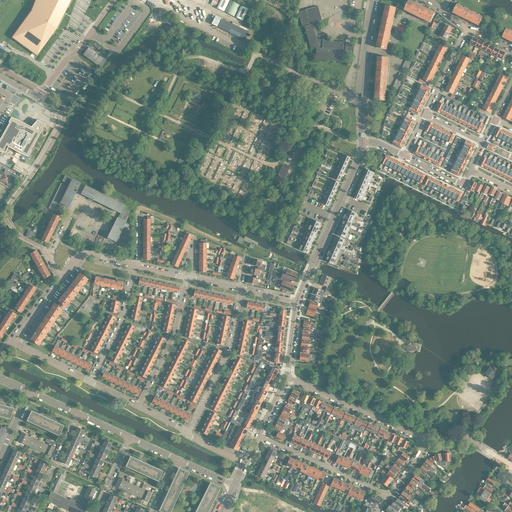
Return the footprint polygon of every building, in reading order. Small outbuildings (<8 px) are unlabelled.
[(35,0),(31,11),(12,37),(37,56),(56,29),(71,0),(35,0)] [(224,12),(227,13),(235,17),(240,5),(230,0),(224,12)] [(417,16),(422,7),(409,1),(404,10),(417,16)] [(453,13),(479,26),(483,17),(457,4),(453,13)] [(383,20),(393,22),(396,8),(386,5),(383,20)] [(241,6),(235,17),(242,21),(248,10),(241,6)] [(304,26),(310,49),(315,48),(316,51),(315,59),(346,63),(347,54),(346,54),(346,51),(353,51),(353,52),(354,44),(327,41),(325,34),(326,33),(318,36),(318,33),(321,32),(318,22),(322,21),(317,6),(299,12),(298,12),(302,27),(304,26)] [(435,13),(422,7),(417,16),(430,23),(435,13)] [(218,27),(239,37),(238,40),(241,42),(243,39),(245,40),(249,32),(243,30),(244,28),(228,20),(227,22),(221,19),(218,27)] [(380,34),(390,36),(393,22),(383,20),(380,34)] [(446,25),(443,30),(449,33),(452,28),(446,25)] [(502,37),(511,41),(511,31),(506,29),(502,37)] [(449,33),(443,30),(441,36),(447,39),(449,33)] [(387,50),(390,36),(380,34),(377,48),(387,50)] [(470,43),(476,46),(479,40),(473,37),(470,43)] [(476,46),(481,49),(484,43),(479,40),(476,46)] [(98,52),(101,46),(93,42),(90,48),(98,52)] [(481,49),(486,51),(489,45),(484,43),(481,49)] [(486,51),(492,54),(495,48),(489,45),(486,51)] [(97,65),(98,64),(103,57),(102,57),(88,47),(83,55),(97,65)] [(492,54),(497,57),(500,51),(495,48),(492,54)] [(500,51),(497,57),(503,59),(506,53),(500,51)] [(103,57),(98,64),(101,67),(107,59),(103,56),(102,57),(103,57)] [(378,57),(377,71),(387,72),(388,58),(378,57)] [(377,71),(376,86),(386,86),(387,72),(377,71)] [(422,84),(420,89),(428,93),(431,89),(422,84)] [(386,86),(376,86),(375,100),(385,101),(386,86)] [(420,89),(417,93),(426,98),(428,93),(420,89)] [(417,93),(415,98),(424,102),(426,98),(417,93)] [(415,98),(413,102),(422,106),(424,102),(415,98)] [(413,102),(411,106),(420,111),(422,106),(413,102)] [(440,102),(435,111),(440,114),(444,105),(440,102)] [(444,105),(440,114),(445,116),(449,107),(444,105)] [(411,106),(409,111),(417,115),(420,111),(411,106)] [(449,107),(445,116),(449,118),(453,109),(449,107)] [(453,109),(449,118),(453,120),(457,111),(453,109)] [(457,111),(453,120),(457,122),(462,113),(457,111)] [(462,113),(457,122),(462,124),(466,115),(462,113)] [(511,116),(505,113),(503,117),(511,121),(511,119),(511,118),(511,116)] [(466,115),(462,124),(466,126),(470,117),(466,115)] [(406,116),(404,121),(413,125),(415,120),(406,116)] [(470,117),(466,126),(470,128),(475,119),(470,117)] [(11,125),(0,143),(0,153),(3,154),(2,157),(4,159),(9,149),(11,150),(11,151),(16,154),(17,153),(21,156),(29,159),(32,154),(31,154),(47,126),(39,122),(32,129),(20,122),(12,119),(10,124),(11,125)] [(475,119),(470,128),(475,130),(479,122),(475,119)] [(404,121),(402,125),(410,129),(413,125),(404,121)] [(429,121),(425,130),(429,133),(434,124),(429,121)] [(479,122),(475,130),(480,133),(484,124),(479,122)] [(434,124),(429,133),(434,135),(438,126),(434,124)] [(402,125),(399,130),(408,134),(410,129),(402,125)] [(438,126),(434,135),(438,137),(442,128),(438,126)] [(498,127),(493,135),(498,138),(502,129),(498,127)] [(442,128),(438,137),(442,139),(447,130),(442,128)] [(502,129),(498,138),(503,140),(507,131),(502,129)] [(399,130),(397,134),(406,139),(408,134),(399,130)] [(447,130),(442,139),(447,141),(451,132),(447,130)] [(507,131),(503,140),(507,142),(511,133),(507,131)] [(451,132),(447,141),(452,143),(456,135),(451,132)] [(397,134),(395,139),(404,143),(406,139),(397,134)] [(395,139),(393,143),(401,148),(404,143),(395,139)] [(467,140),(464,145),(473,149),(475,145),(467,140)] [(490,143),(487,148),(493,152),(496,146),(490,143)] [(417,145),(413,153),(417,156),(422,147),(417,145)] [(464,145),(462,150),(471,154),(473,149),(464,145)] [(422,147),(417,156),(422,158),(426,149),(422,147)] [(426,149),(422,158),(426,160),(431,151),(426,149)] [(462,150),(460,154),(468,159),(471,154),(462,150)] [(431,151),(426,160),(431,162),(435,154),(431,151)] [(342,154),(340,158),(348,162),(351,157),(342,154)] [(385,154),(381,163),(385,165),(390,157),(385,154)] [(435,154),(431,162),(435,165),(440,156),(435,154)] [(460,154),(457,159),(466,163),(468,159),(460,154)] [(440,156),(435,165),(440,167),(444,158),(440,156)] [(390,157),(385,165),(390,167),(394,159),(390,157)] [(483,157),(479,165),(483,168),(484,168),(488,159),(483,157)] [(348,162),(340,158),(338,163),(346,167),(348,162)] [(394,159),(390,167),(395,170),(399,161),(394,159)] [(457,159),(455,163),(464,167),(466,163),(457,159)] [(488,159),(484,168),(488,170),(492,161),(488,159)] [(399,161),(395,170),(399,172),(403,163),(399,161)] [(492,161),(488,170),(493,172),(497,164),(497,163),(496,163),(492,161)] [(15,163),(13,169),(20,172),(23,167),(15,163)] [(279,174),(277,178),(283,181),(285,177),(288,171),(288,170),(290,166),(284,163),(282,167),(281,167),(281,169),(280,168),(279,172),(278,173),(279,174)] [(338,163),(336,168),(344,171),(346,167),(338,163)] [(403,163),(399,172),(404,174),(408,166),(403,163)] [(455,163),(453,168),(462,172),(464,167),(455,163)] [(497,164),(493,172),(497,175),(502,166),(498,164),(497,163),(497,164)] [(408,166),(404,174),(408,177),(413,168),(408,166)] [(502,166),(497,175),(502,177),(506,168),(505,167),(502,166)] [(336,168),(334,172),(342,176),(344,171),(336,168)] [(413,168),(408,177),(413,179),(417,170),(413,168)] [(453,168),(451,172),(459,177),(462,172),(453,168)] [(506,168),(502,177),(506,179),(511,170),(507,168),(506,168)] [(4,172),(0,179),(0,180),(12,187),(18,176),(6,169),(4,172)] [(375,173),(366,169),(364,174),(372,177),(375,173)] [(417,170),(413,179),(417,181),(422,172),(417,170)] [(334,172),(332,177),(340,181),(342,176),(334,172)] [(422,172),(417,181),(422,183),(426,175),(422,172)] [(372,177),(364,174),(362,178),(370,182),(372,177)] [(110,229),(111,230),(108,237),(116,241),(125,222),(130,211),(123,208),(124,205),(85,186),(80,184),(80,183),(73,180),(73,179),(65,175),(62,181),(70,185),(61,203),(69,207),(76,192),(77,191),(82,193),(82,194),(89,197),(88,199),(89,199),(92,201),(94,200),(120,213),(120,212),(121,212),(118,218),(114,225),(112,225),(110,229)] [(428,175),(423,184),(428,186),(432,178),(428,175)] [(370,182),(362,178),(360,183),(368,187),(370,182)] [(432,178),(428,186),(433,189),(437,180),(432,178)] [(331,179),(329,184),(337,187),(339,182),(331,179)] [(437,180),(433,189),(437,191),(441,182),(437,180)] [(474,192),(478,184),(472,181),(471,181),(468,189),(474,192)] [(441,182),(437,191),(442,193),(446,184),(441,182)] [(368,187),(360,183),(358,188),(366,192),(368,187)] [(478,184),(475,190),(478,192),(475,198),(477,199),(479,195),(480,193),(484,185),(478,183),(478,184)] [(329,184),(327,188),(335,192),(337,187),(329,184)] [(446,184),(442,193),(446,195),(451,187),(446,184)] [(479,197),(482,199),(484,194),(486,195),(490,188),(485,185),(481,193),(482,193),(479,197)] [(488,194),(494,196),(497,189),(492,186),(488,194)] [(451,187),(446,195),(451,198),(455,189),(451,187)] [(327,188),(325,193),(333,197),(335,192),(327,188)] [(366,192),(358,188),(356,192),(364,196),(366,192)] [(455,189),(451,198),(455,200),(460,191),(455,189)] [(460,191),(455,200),(460,202),(464,194),(460,191)] [(490,203),(492,205),(493,203),(494,203),(496,199),(499,200),(503,193),(497,191),(494,198),(493,197),(490,203)] [(364,196),(356,192),(354,197),(362,201),(364,196)] [(325,193),(323,198),(331,201),(333,197),(325,193)] [(508,196),(504,194),(500,202),(502,203),(500,208),(502,209),(508,196)] [(511,197),(508,196),(502,209),(503,210),(506,205),(508,206),(511,198),(511,197)] [(323,198),(320,202),(329,206),(331,201),(323,198)] [(464,212),(466,208),(466,207),(461,204),(458,210),(464,213),(464,212)] [(357,213),(348,209),(346,214),(355,218),(357,213)] [(50,223),(48,227),(54,230),(56,226),(58,222),(60,217),(54,214),(52,218),(50,223)] [(346,214),(343,220),(344,220),(352,223),(355,224),(357,219),(355,218),(346,214)] [(321,223),(313,219),(310,224),(319,228),(321,223)] [(352,223),(344,220),(342,224),(350,228),(352,223)] [(319,228),(310,224),(308,223),(306,228),(317,233),(319,228)] [(350,228),(342,224),(339,229),(348,233),(350,228)] [(44,235),(42,240),(48,243),(50,239),(51,237),(52,235),(52,234),(54,230),(48,227),(46,231),(44,235)] [(317,233),(306,228),(304,233),(315,238),(317,233)] [(348,233),(339,229),(337,234),(348,239),(350,234),(348,233)] [(186,233),(183,238),(190,241),(192,235),(186,233)] [(315,238),(304,233),(302,238),(313,243),(315,238)] [(347,241),(336,236),(334,241),(343,245),(345,246),(347,241)] [(183,238),(181,243),(187,246),(190,241),(183,238)] [(313,243),(302,238),(299,243),(310,248),(313,243)] [(343,245),(334,241),(332,246),(341,250),(341,249),(343,245)] [(181,243),(178,249),(185,251),(187,246),(181,243)] [(310,248),(299,243),(297,248),(308,253),(310,248)] [(341,250),(332,246),(330,251),(341,255),(343,250),(341,249),(341,250)] [(33,249),(29,252),(30,254),(33,258),(35,262),(37,266),(43,263),(41,259),(39,255),(37,251),(36,250),(34,252),(33,249)] [(178,249),(176,254),(182,257),(185,251),(178,249)] [(330,251),(330,250),(327,256),(328,256),(338,260),(341,255),(330,251)] [(176,254),(174,259),(180,262),(182,257),(176,254)] [(328,256),(327,256),(325,261),(336,266),(338,260),(328,256)] [(180,262),(174,259),(171,265),(177,267),(180,262)] [(257,269),(261,270),(264,271),(265,265),(262,264),(263,261),(253,259),(252,259),(251,262),(252,262),(252,265),(257,266),(257,269)] [(43,263),(37,266),(39,270),(42,274),(44,279),(50,275),(48,271),(47,270),(46,268),(46,267),(43,263)] [(256,275),(255,278),(259,279),(262,280),(264,274),(260,273),(261,270),(257,269),(251,268),(250,268),(249,271),(250,271),(250,274),(256,275)] [(281,278),(287,281),(289,278),(295,281),(298,274),(287,269),(286,273),(283,272),(281,278)] [(71,285),(79,291),(88,279),(80,273),(71,285)] [(319,283),(327,286),(330,278),(323,275),(322,276),(322,275),(321,278),(319,283)] [(255,278),(249,277),(248,277),(247,280),(248,280),(248,283),(261,286),(262,283),(258,282),(259,279),(255,278)] [(138,285),(179,292),(180,285),(140,278),(138,285)] [(277,286),(280,287),(280,288),(290,292),(293,285),(283,281),(281,285),(278,283),(277,286)] [(25,293),(22,297),(28,301),(31,297),(31,296),(33,294),(33,293),(36,289),(30,285),(28,289),(25,293)] [(70,302),(79,291),(71,285),(62,296),(70,302)] [(329,293),(326,291),(325,292),(324,292),(314,288),(313,290),(312,293),(313,293),(312,293),(323,297),(323,294),(325,294),(328,295),(329,293)] [(193,297),(228,303),(228,302),(233,303),(234,296),(194,290),(193,297)] [(310,300),(320,303),(321,303),(323,300),(323,298),(312,295),(311,297),(310,299),(310,300)] [(70,302),(62,296),(58,301),(59,301),(58,302),(60,303),(58,306),(62,309),(64,310),(70,302)] [(139,320),(143,297),(135,296),(131,319),(139,320)] [(17,305),(14,309),(20,313),(23,309),(26,305),(26,304),(28,301),(22,297),(20,301),(17,305)] [(158,304),(161,304),(161,301),(156,300),(156,302),(153,302),(152,309),(157,310),(158,304)] [(247,301),(246,309),(264,311),(265,303),(247,301)] [(170,333),(176,304),(168,303),(163,332),(170,333)] [(54,304),(46,316),(54,321),(62,309),(58,306),(54,304)] [(193,338),(198,309),(190,308),(186,337),(193,338)] [(316,309),(315,310),(308,308),(307,311),(306,311),(306,312),(306,313),(306,314),(313,316),(315,312),(317,313),(317,312),(319,313),(319,314),(323,315),(324,312),(316,309)] [(225,345),(231,312),(217,309),(216,312),(222,313),(217,343),(225,345)] [(5,318),(2,322),(8,326),(10,323),(11,322),(13,318),(16,314),(12,312),(10,311),(10,310),(7,314),(5,318)] [(148,320),(154,321),(156,315),(150,313),(148,320)] [(204,332),(203,332),(202,339),(206,339),(209,320),(210,313),(207,313),(204,332)] [(109,314),(106,319),(113,322),(116,317),(109,314)] [(46,316),(38,328),(47,333),(54,321),(46,316)] [(106,319),(104,324),(110,328),(113,322),(106,319)] [(251,321),(243,319),(237,354),(244,355),(251,321)] [(104,324),(101,330),(108,333),(110,328),(104,324)] [(38,328),(30,340),(39,345),(47,333),(38,328)] [(101,330),(99,335),(105,338),(108,333),(101,330)] [(99,335),(96,340),(102,343),(105,338),(99,335)] [(182,338),(162,386),(169,389),(189,341),(182,338)] [(96,340),(93,345),(100,349),(102,343),(96,340)] [(411,350),(415,349),(415,346),(417,347),(418,343),(412,342),(412,346),(408,345),(406,347),(406,349),(408,351),(411,350)] [(100,349),(93,345),(91,351),(97,354),(100,349)] [(52,352),(57,355),(60,348),(55,346),(52,352)] [(214,347),(191,400),(198,403),(221,350),(214,347)] [(57,355),(62,357),(65,351),(60,348),(57,355)] [(62,357),(68,360),(71,354),(65,351),(62,357)] [(68,360),(73,363),(76,356),(71,354),(68,360)] [(212,409),(219,412),(242,358),(235,355),(212,409)] [(73,363),(78,365),(81,359),(76,356),(73,363)] [(78,365),(83,368),(87,362),(81,359),(78,365)] [(87,362),(83,368),(89,371),(92,364),(87,362)] [(271,369),(269,372),(275,375),(278,370),(272,367),(272,366),(270,365),(268,368),(271,369)] [(485,372),(486,374),(491,379),(493,379),(498,373),(496,372),(497,370),(493,367),(492,368),(490,367),(485,372)] [(184,374),(190,377),(193,371),(187,368),(184,374)] [(102,377),(107,380),(110,374),(105,371),(102,377)] [(269,372),(266,377),(273,381),(275,375),(269,372)] [(107,380),(112,382),(115,376),(110,374),(107,380)] [(112,382),(117,385),(120,379),(115,376),(112,382)] [(266,377),(264,382),(270,386),(273,381),(266,377)] [(117,385),(122,388),(126,381),(120,379),(117,385)] [(122,388),(128,390),(131,384),(126,381),(122,388)] [(259,387),(261,388),(267,391),(270,386),(264,382),(262,381),(259,387)] [(128,390),(133,393),(136,387),(131,384),(128,390)] [(136,387),(133,393),(138,396),(141,389),(136,387)] [(261,388),(259,393),(265,396),(267,391),(261,388)] [(300,397),(299,399),(300,400),(303,395),(299,392),(297,391),(296,391),(293,390),(292,390),(291,392),(291,393),(290,395),(297,398),(298,396),(300,397)] [(259,393),(256,398),(262,401),(265,396),(259,393)] [(304,394),(303,395),(300,400),(301,400),(306,403),(309,396),(304,394)] [(152,402),(157,405),(160,399),(155,396),(152,402)] [(287,400),(287,401),(294,404),(296,399),(290,396),(289,398),(288,398),(287,400)] [(253,397),(251,402),(261,407),(263,404),(261,403),(262,401),(256,398),(253,397)] [(308,405),(312,407),(312,406),(315,399),(310,397),(306,405),(305,407),(307,408),(308,405)] [(157,405),(162,408),(165,401),(160,399),(157,405)] [(316,409),(317,410),(321,402),(316,399),(312,406),(312,407),(316,409)] [(162,408),(167,410),(170,404),(165,401),(162,408)] [(261,407),(251,402),(248,407),(251,409),(257,412),(258,409),(260,410),(261,407)] [(319,409),(324,411),(327,404),(322,402),(319,409)] [(167,410),(172,413),(176,407),(170,404),(167,410)] [(283,409),(290,413),(292,407),(286,404),(283,409)] [(326,414),(328,414),(329,415),(330,414),(330,413),(333,407),(327,404),(324,411),(327,412),(326,414)] [(0,415),(9,418),(12,409),(0,405),(0,415)] [(172,413),(178,415),(181,409),(176,407),(172,413)] [(329,415),(331,416),(332,417),(333,415),(336,416),(339,410),(333,407),(330,415),(329,415)] [(178,415),(183,418),(186,412),(181,409),(178,415)] [(251,409),(248,414),(254,417),(257,412),(251,409)] [(201,432),(208,435),(218,413),(211,410),(201,432)] [(280,416),(287,419),(289,414),(283,410),(280,416)] [(344,412),(339,410),(336,416),(341,419),(344,412)] [(28,420),(43,427),(47,419),(32,412),(28,420)] [(186,412),(183,418),(188,421),(191,414),(186,412)] [(246,413),(244,418),(252,422),(254,417),(248,414),(246,413)] [(342,419),(347,422),(351,415),(345,413),(342,419)] [(351,415),(347,422),(353,424),(356,417),(351,415)] [(277,422),(283,425),(286,420),(279,416),(277,422)] [(244,418),(241,423),(248,427),(249,427),(252,422),(244,418)] [(354,424),(359,427),(362,420),(357,418),(354,424)] [(47,419),(43,427),(59,434),(63,426),(47,419)] [(248,427),(241,423),(232,419),(220,442),(237,450),(248,430),(247,430),(248,427)] [(362,420),(359,427),(364,429),(367,423),(362,420)] [(288,428),(285,426),(285,427),(276,423),(275,425),(274,425),(274,426),(274,427),(274,428),(280,431),(282,428),(284,428),(287,429),(288,428)] [(365,430),(371,432),(374,426),(368,423),(365,430)] [(374,426),(371,432),(376,435),(379,428),(374,426)] [(78,428),(75,433),(81,436),(84,431),(78,428)] [(377,435),(382,438),(385,431),(380,428),(377,435)] [(276,437),(283,440),(285,441),(288,436),(286,435),(278,431),(276,437)] [(385,431),(382,438),(387,440),(390,433),(385,431)] [(22,443),(26,445),(30,437),(26,435),(26,434),(22,432),(18,441),(21,443),(22,443)] [(75,433),(72,439),(79,442),(81,436),(75,433)] [(388,440),(394,443),(397,436),(391,434),(388,440)] [(394,443),(399,446),(402,439),(397,436),(394,443)] [(34,450),(39,440),(38,440),(33,438),(30,437),(26,445),(31,447),(31,448),(34,449),(34,450)] [(72,439),(70,445),(76,448),(79,442),(72,439)] [(399,447),(398,450),(400,451),(402,447),(405,449),(406,448),(407,448),(407,446),(407,445),(408,442),(403,439),(399,447)] [(38,451),(43,453),(47,444),(43,443),(38,441),(39,440),(34,450),(34,449),(38,451)] [(105,440),(102,446),(109,449),(112,443),(105,440)] [(47,444),(43,453),(47,455),(48,455),(51,456),(55,447),(52,446),(51,446),(47,444)] [(70,445),(67,450),(73,453),(76,448),(70,445)] [(102,446),(100,452),(106,455),(109,449),(102,446)] [(270,449),(267,454),(274,457),(276,452),(270,449)] [(14,450),(11,456),(18,458),(20,453),(14,450)] [(67,450),(64,456),(71,459),(73,453),(67,450)] [(100,452),(97,457),(104,460),(106,455),(100,452)] [(399,457),(405,461),(407,459),(408,459),(409,458),(408,457),(409,457),(403,452),(399,457)] [(435,456),(431,457),(434,462),(439,461),(440,466),(442,466),(443,466),(443,461),(442,462),(440,453),(437,453),(435,453),(435,454),(434,454),(435,456)] [(267,454),(264,459),(271,462),(274,457),(267,454)] [(11,456),(9,461),(15,464),(18,458),(11,456)] [(71,459),(64,456),(62,462),(68,465),(71,459)] [(97,457),(95,463),(101,466),(104,460),(97,457)] [(127,466),(142,473),(146,464),(131,457),(127,466)] [(430,469),(430,470),(432,471),(434,469),(430,466),(433,462),(434,462),(431,457),(428,460),(426,459),(426,460),(425,459),(424,461),(424,462),(423,464),(430,469)] [(286,465),(291,467),(295,460),(290,458),(286,465)] [(395,462),(401,467),(402,465),(403,465),(404,463),(404,462),(399,458),(395,462)] [(264,459),(262,464),(268,468),(271,462),(264,459)] [(381,461),(387,465),(389,467),(391,465),(383,459),(381,461)] [(9,461),(6,467),(13,470),(15,464),(9,461)] [(40,462),(38,468),(44,471),(47,465),(40,462)] [(95,463),(92,469),(98,472),(101,466),(95,463)] [(391,468),(397,472),(398,470),(399,470),(400,469),(400,468),(394,463),(391,468)] [(146,464),(142,473),(157,480),(161,471),(146,464)] [(262,464),(259,469),(266,473),(268,468),(262,464)] [(432,471),(430,470),(422,465),(421,467),(420,466),(419,468),(419,469),(425,474),(426,471),(434,477),(436,474),(432,471)] [(6,467),(3,473),(10,476),(13,470),(6,467)] [(38,468),(35,473),(42,476),(44,471),(38,468)] [(497,476),(503,480),(502,482),(505,484),(511,473),(509,472),(502,468),(497,476)] [(98,472),(92,469),(89,475),(96,478),(98,472)] [(179,469),(170,489),(178,493),(188,473),(179,469)] [(266,473),(259,469),(257,475),(263,478),(266,473)] [(387,473),(393,478),(393,477),(394,477),(395,476),(395,475),(396,473),(390,469),(387,473)] [(3,473),(1,478),(7,481),(10,476),(3,473)] [(35,473),(33,479),(39,482),(42,476),(35,473)] [(59,473),(51,492),(54,493),(63,474),(59,473)] [(386,474),(383,478),(389,483),(392,479),(386,474)] [(419,485),(424,488),(428,492),(430,490),(423,484),(422,485),(421,484),(423,480),(415,474),(415,475),(414,475),(413,476),(413,477),(412,479),(419,484),(419,485)] [(118,488),(123,490),(127,481),(122,479),(123,479),(119,477),(115,486),(118,488),(117,488),(118,488)] [(330,485),(335,487),(338,480),(334,478),(330,485)] [(389,483),(383,478),(380,482),(386,486),(389,483)] [(33,479),(30,485),(36,488),(39,482),(33,479)] [(408,483),(408,484),(413,489),(417,484),(411,480),(410,482),(409,482),(408,483)] [(131,495),(135,485),(130,483),(127,481),(123,490),(128,492),(127,493),(131,494),(131,495)] [(211,483),(200,504),(209,508),(219,487),(211,483)] [(310,503),(313,504),(313,503),(319,506),(328,486),(322,484),(314,502),(311,501),(310,503)] [(484,489),(490,492),(493,488),(487,484),(484,489)] [(30,485),(27,490),(34,493),(36,488),(30,485)] [(135,496),(139,498),(143,489),(140,488),(135,485),(131,495),(131,494),(134,496),(135,496)] [(403,489),(404,490),(403,490),(409,495),(411,492),(412,492),(414,490),(407,485),(405,487),(403,489)] [(54,493),(51,492),(47,500),(72,511),(85,511),(87,508),(85,507),(88,500),(91,501),(96,490),(89,487),(80,505),(76,503),(78,501),(70,498),(69,500),(54,493)] [(143,489),(139,498),(144,500),(145,500),(147,501),(152,492),(148,490),(148,491),(143,489)] [(169,511),(178,493),(170,489),(160,510),(163,511),(169,511)] [(484,489),(481,494),(478,497),(486,503),(488,504),(493,495),(492,494),(484,489)] [(27,490),(25,496),(31,499),(34,493),(27,490)] [(408,503),(413,498),(409,495),(408,496),(402,491),(401,493),(400,493),(399,495),(399,496),(408,503)] [(243,511),(265,511),(272,498),(260,493),(256,503),(244,498),(239,510),(243,511)] [(111,495),(108,500),(114,503),(117,497),(111,495)] [(371,501),(370,504),(375,507),(376,504),(378,504),(380,499),(372,495),(369,500),(371,501)] [(25,496),(22,502),(28,505),(31,499),(25,496)] [(394,503),(400,507),(401,508),(405,504),(397,498),(394,503)] [(108,500),(105,506),(112,509),(114,503),(108,500)] [(22,502),(19,508),(26,511),(28,505),(22,502)] [(393,502),(390,506),(396,511),(397,511),(400,507),(394,503),(393,502)] [(503,505),(507,508),(505,511),(506,511),(511,511),(511,507),(505,503),(503,505)]
